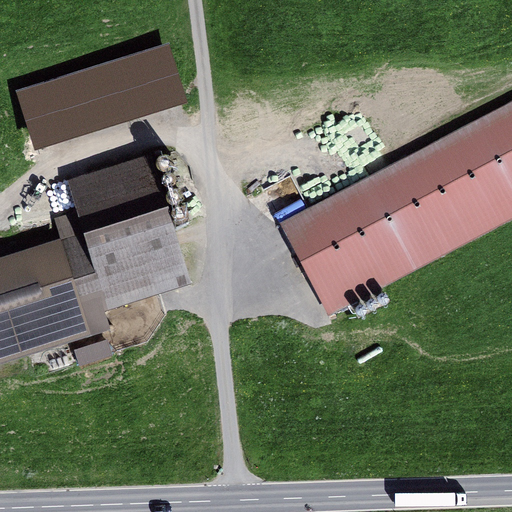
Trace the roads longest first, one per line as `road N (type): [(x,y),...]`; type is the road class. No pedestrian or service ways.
road 1 (secondary): [(0,509),(511,490)]
road 2 (track): [(193,0),(235,500)]
road 3 (track): [(0,209),(58,160),(104,141),(204,138)]
